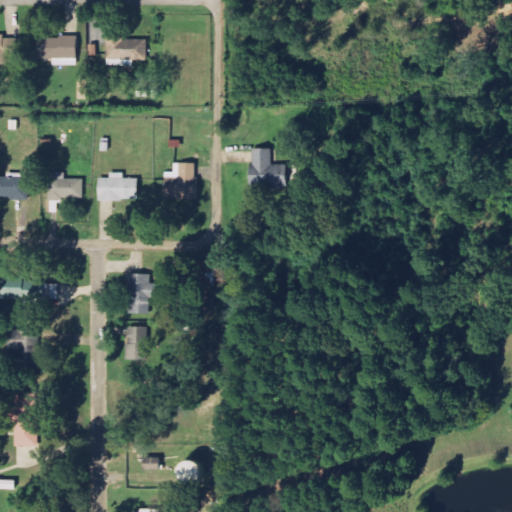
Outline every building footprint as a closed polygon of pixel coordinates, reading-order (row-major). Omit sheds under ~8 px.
[(0,64),(6,65),(6,55),(13,55),(12,36),(0,36),(0,64)] [(54,66),(78,66),(78,38),(39,38),(38,59),(54,59),(54,66)] [(107,39),(108,62),(148,61),(147,38),(107,39)] [(197,164),(174,164),(174,173),(165,173),(165,199),(196,200),(197,164)] [(85,200),(84,180),(67,180),(67,173),(51,174),(51,200),(85,200)] [(139,202),(140,180),(124,179),(124,174),(111,174),(110,179),(99,179),(99,201),(139,202)] [(0,199),(30,200),(31,176),(7,175),(7,178),(0,177),(0,199)] [(133,314),(148,314),(147,275),(131,275),(133,314)] [(58,300),(58,281),(0,279),(0,286),(1,287),(1,300),(58,300)] [(147,328),(127,328),(128,359),(147,359),(147,352),(133,352),(133,346),(148,346),(147,328)] [(9,332),(8,350),(26,351),(26,333),(9,332)] [(15,424),(15,447),(36,447),(36,394),(16,394),(16,406),(9,406),(9,424),(15,424)] [(0,480),(0,489),(16,490),(16,481),(0,480)]
